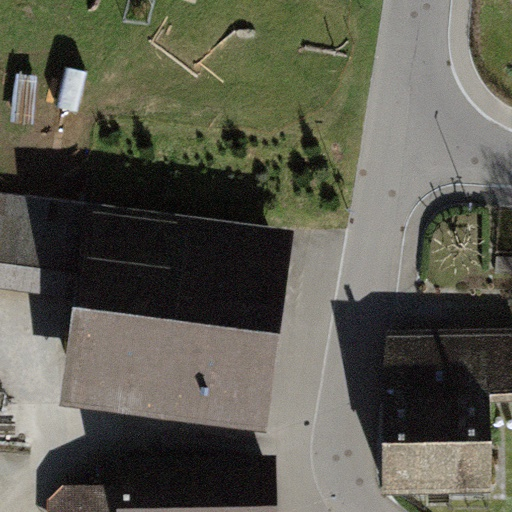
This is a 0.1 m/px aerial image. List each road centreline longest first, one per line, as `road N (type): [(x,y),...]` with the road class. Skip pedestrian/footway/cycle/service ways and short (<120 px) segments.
road 1 (residential): [(362,511),(345,463),(350,378),(396,150)]
road 2 (residential): [(396,150),(416,0)]
